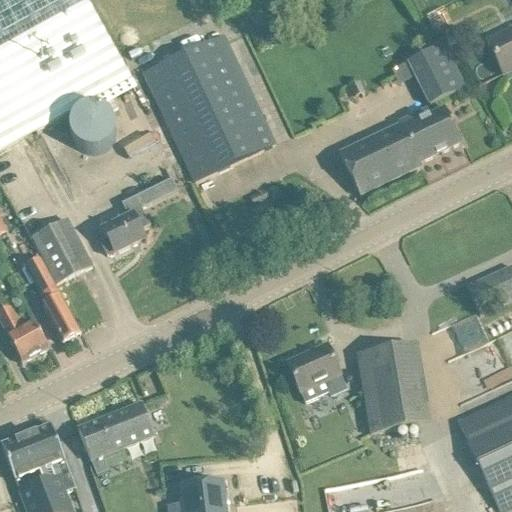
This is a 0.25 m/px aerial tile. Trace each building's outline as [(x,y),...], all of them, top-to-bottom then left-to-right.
[(0,0),(0,156),(132,83),(85,0),(0,0)] [(511,31),(487,44),(495,59),(503,77),(511,72),(511,31)] [(144,75),(196,184),(275,147),(223,38),(144,75)] [(414,80),(429,108),(466,90),(445,47),(393,73),(401,87),(414,80)] [(462,146),(454,128),(445,111),(431,118),(427,110),(399,124),(400,127),(399,127),(340,156),(361,199),(422,170),(420,166),(462,146)] [(103,244),(102,247),(107,258),(111,259),(116,256),(145,242),(141,233),(151,228),(142,212),(178,194),(172,181),(123,206),(129,219),(104,232),(109,241),(103,244)] [(250,198),(255,209),(270,202),(265,191),(250,198)] [(92,269),(83,251),(69,223),(33,241),(57,287),(92,269)] [(81,337),(71,319),(41,263),(22,273),(30,288),(33,286),(45,307),(42,308),(63,346),(81,337)] [(511,303),(511,269),(467,290),(480,318),(511,303)] [(49,352),(39,334),(34,325),(22,331),(10,308),(0,313),(0,326),(13,348),(22,366),(49,352)] [(328,350),(288,368),(296,386),(300,395),(306,407),(332,395),(334,400),(348,394),(342,380),(336,368),(328,350)] [(511,398),(506,402),(457,425),(498,511),(508,511),(511,510),(511,398)] [(142,407),(78,432),(91,465),(92,464),(97,478),(108,473),(103,460),(155,439),(149,426),(142,407)] [(51,428),(1,448),(9,466),(16,484),(27,511),(72,511),(64,492),(74,488),(65,464),(58,447),(51,428)] [(227,511),(225,483),(180,488),(183,511),(227,511)]
